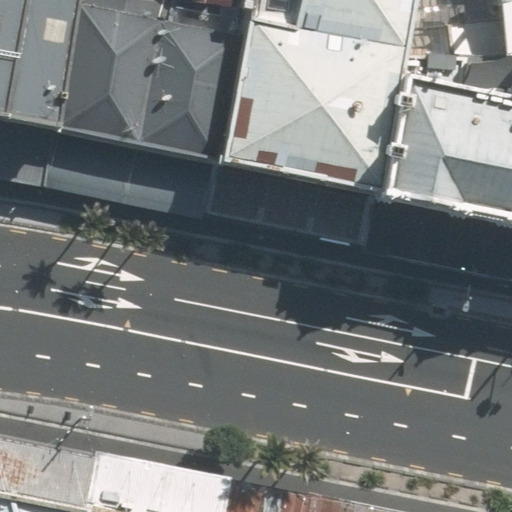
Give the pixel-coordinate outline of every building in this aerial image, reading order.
[(0,0),(0,121),(48,131),(70,0),(0,0)] [(70,0),(48,131),(210,162),(240,0),(70,0)] [(385,73),(397,0),(240,0),(210,162),(366,194),(385,73)] [(511,57),(511,0),(491,0),(498,59),(511,57)] [(511,99),(385,73),(366,194),(511,222),(511,99)] [(0,181),(38,188),(48,131),(0,121),(0,181)] [(199,220),(201,212),(210,162),(48,131),(38,188),(199,220)] [(201,212),(357,243),(366,194),(210,162),(201,212)] [(511,222),(366,194),(357,243),(355,254),(511,284),(511,222)] [(0,494),(80,511),(389,511),(0,436),(0,494)] [(0,511),(80,511),(0,494),(0,511)]
